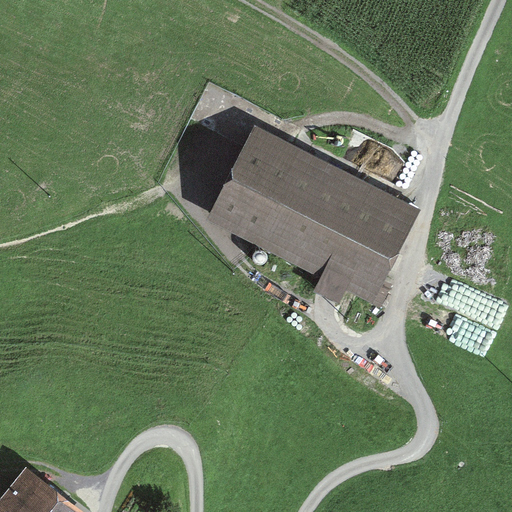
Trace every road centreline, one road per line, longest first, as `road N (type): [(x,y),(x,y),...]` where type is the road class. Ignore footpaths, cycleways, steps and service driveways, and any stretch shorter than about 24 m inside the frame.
road 1 (residential): [(499,0),(458,95),(397,311),(397,342),(422,406),(424,440),(407,454),(345,471),(306,511)]
road 2 (residential): [(195,511),(192,457),(166,435),(132,451),(104,511)]
